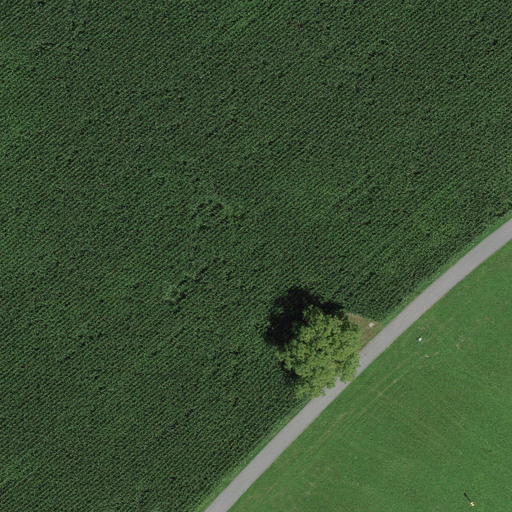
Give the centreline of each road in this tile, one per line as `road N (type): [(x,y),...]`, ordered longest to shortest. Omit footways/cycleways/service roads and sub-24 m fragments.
road 1 (track): [(346,371),(511,227)]
road 2 (track): [(346,371),(207,511)]
